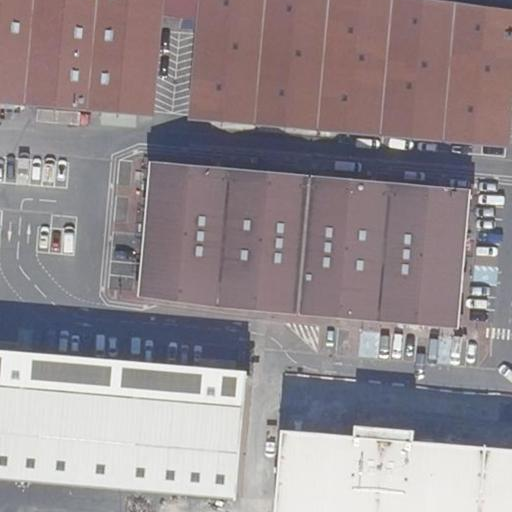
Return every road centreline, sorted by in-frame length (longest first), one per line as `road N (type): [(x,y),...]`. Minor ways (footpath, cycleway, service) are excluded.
road 1 (residential): [(503,378),(90,341)]
road 2 (residential): [(511,168),(167,142)]
road 3 (residential): [(106,137),(90,341)]
road 4 (residential): [(167,142),(177,22)]
